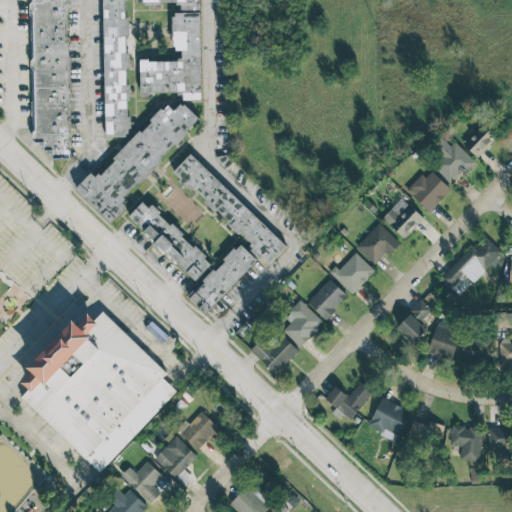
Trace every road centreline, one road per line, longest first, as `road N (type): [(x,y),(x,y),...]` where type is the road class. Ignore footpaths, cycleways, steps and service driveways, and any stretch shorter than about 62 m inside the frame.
road 1 (tertiary): [(0,145),(386,511)]
road 2 (residential): [(192,511),(277,409),(358,335),(511,169)]
road 3 (residential): [(358,335),(420,383),(464,395),(511,393)]
